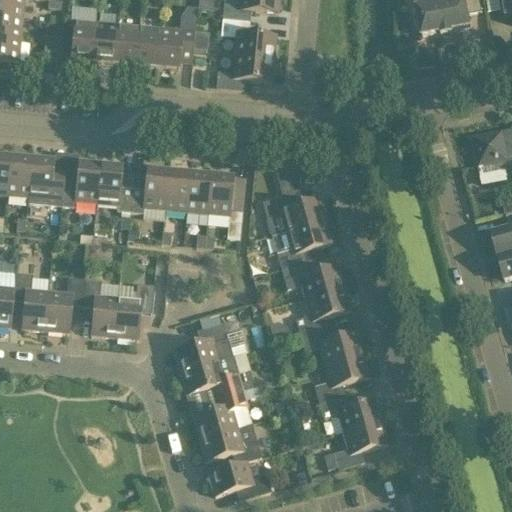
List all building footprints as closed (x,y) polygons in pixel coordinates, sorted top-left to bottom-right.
[(24,1),(0,0),(0,20),(22,23),(24,1)] [(279,0),(239,0),(239,8),(223,6),(222,23),(249,26),(250,15),(278,18),(279,0)] [(464,0),(447,4),(446,0),(433,0),(433,3),(433,7),(416,10),(422,40),(471,30),(468,18),(482,15),(479,0),(464,0)] [(511,0),(498,0),(501,14),(511,11),(511,0)] [(48,5),(47,14),(60,15),(61,6),(48,5)] [(179,73),(179,68),(191,69),(193,53),(194,36),(196,11),(186,11),(180,20),(179,34),(160,32),(156,71),(179,73)] [(0,42),(20,44),(22,23),(0,20),(0,42)] [(276,39),(248,36),(249,26),(222,23),(220,40),(235,41),(234,59),(274,63),(276,39)] [(92,65),(95,26),(73,24),(69,63),(92,65)] [(95,26),(92,65),(113,67),(117,28),(95,26)] [(117,28),(113,67),(135,69),(139,30),(117,28)] [(139,30),(135,69),(156,71),(160,32),(139,30)] [(205,54),(207,37),(194,36),(193,53),(205,54)] [(44,47),(57,48),(58,39),(45,38),(44,47)] [(20,44),(0,42),(0,65),(18,67),(20,44)] [(57,48),(44,47),(43,55),(56,56),(57,48)] [(194,58),(193,67),(203,67),(204,59),(194,58)] [(243,95),(244,84),(271,87),(274,63),(234,59),(232,77),(217,75),(215,92),(243,95)] [(511,133),(473,141),(481,180),(511,174),(511,133)] [(0,159),(0,198),(6,199),(10,160),(0,159)] [(10,160),(6,199),(27,201),(31,162),(10,160)] [(64,185),(52,184),(54,164),(31,162),(27,201),(27,207),(48,209),(62,210),(64,185)] [(96,208),(100,168),(77,166),(75,186),(64,185),(62,210),(73,211),(74,206),(96,208)] [(100,168),(96,208),(117,210),(117,215),(130,217),(133,178),(121,177),(122,170),(100,168)] [(289,190),(290,190),(297,188),(292,172),(283,171),(289,190)] [(133,178),(130,217),(143,218),(144,212),(164,214),(168,175),(146,173),(145,179),(133,178)] [(168,175),(164,214),(186,216),(190,177),(168,175)] [(190,177),(186,216),(207,218),(211,179),(190,177)] [(244,202),(232,201),(233,181),(211,179),(207,218),(229,220),(228,226),(241,227),(244,202)] [(283,200),(262,206),(267,223),(281,219),(286,236),(325,225),(318,202),(291,210),(285,211),(282,202),(289,200),(288,199),(283,200)] [(511,217),(507,219),(511,231),(491,236),(498,260),(511,256),(511,217)] [(15,236),(24,237),(25,224),(17,224),(15,236)] [(325,225),(286,236),(287,237),(271,241),(280,274),(308,266),(305,256),(331,248),(325,225)] [(127,246),(137,246),(138,235),(128,235),(127,246)] [(171,237),(162,236),(161,249),(170,249),(171,237)] [(205,240),(197,239),(195,252),(204,253),(205,240)] [(88,249),(92,249),(93,241),(80,240),(79,248),(88,249)] [(204,253),(213,253),(214,241),(205,240),(204,253)] [(106,242),(93,241),(92,249),(101,250),(105,251),(106,242)] [(101,250),(92,249),(88,249),(87,262),(96,263),(100,259),(101,250)] [(511,256),(498,260),(505,284),(511,282),(511,256)] [(306,303),(344,292),(337,269),(310,276),(308,266),(280,274),(286,295),(302,291),(306,303)] [(15,275),(13,292),(14,293),(12,305),(13,305),(23,306),(21,333),(45,335),(48,294),(31,292),(32,277),(15,275)] [(48,294),(45,335),(69,337),(71,310),(82,311),(84,283),(68,281),(66,296),(48,294)] [(84,283),(82,311),(92,312),(90,340),(114,342),(117,302),(100,300),(101,285),(84,283)] [(117,302),(114,342),(138,344),(140,317),(151,318),(154,290),(137,288),(135,304),(117,302)] [(0,331),(10,332),(13,305),(12,305),(14,293),(13,292),(0,291),(0,331)] [(344,292),(306,303),(309,315),(301,322),(296,324),(300,340),(326,333),(324,322),(350,315),(344,292)] [(196,335),(199,346),(173,353),(179,376),(218,365),(213,348),(228,344),(223,328),(196,335)] [(326,333),(300,340),(305,356),(320,352),(324,370),(362,358),(356,335),(329,343),(326,333)] [(319,407),(345,399),(342,389),(369,381),(362,358),(324,370),(329,386),(314,390),(319,407)] [(227,377),(221,378),(218,365),(179,376),(186,399),(212,392),(215,402),(242,395),(242,394),(254,391),(249,375),(229,381),(227,377)] [(242,395),(215,402),(218,412),(192,420),(198,443),(251,428),(242,395)] [(339,424),(343,436),(381,425),(375,402),(348,410),(345,399),(319,407),(323,423),(328,422),(339,424)] [(286,404),(275,407),(278,419),(290,415),(286,404)] [(281,426),(290,423),(289,418),(279,420),(281,426)] [(381,425),(343,436),(347,453),(333,457),(333,460),(324,462),(327,474),(337,471),(337,474),(364,466),(361,456),(388,448),(381,425)] [(231,458),(234,469),(246,466),(261,462),(251,428),(198,443),(205,466),(231,458)] [(266,480),(252,484),(246,466),(234,469),(208,476),(208,477),(215,500),(241,493),(244,504),(271,496),(266,480)]
